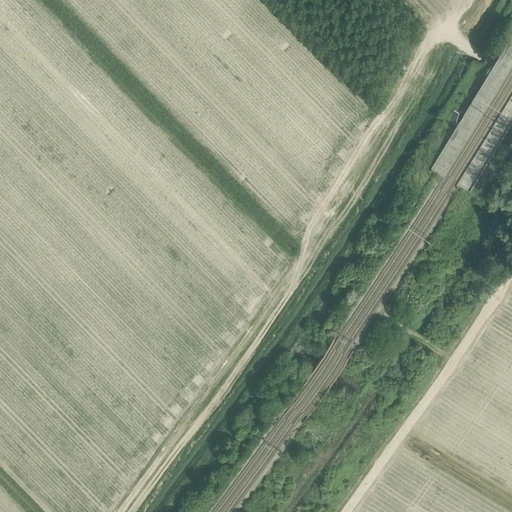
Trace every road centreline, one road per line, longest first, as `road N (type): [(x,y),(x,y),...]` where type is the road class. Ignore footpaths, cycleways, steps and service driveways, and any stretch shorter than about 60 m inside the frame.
road 1 (track): [(494,66),(440,29),(421,49),(376,143),(303,259),(120,511)]
road 2 (track): [(347,511),(511,273)]
